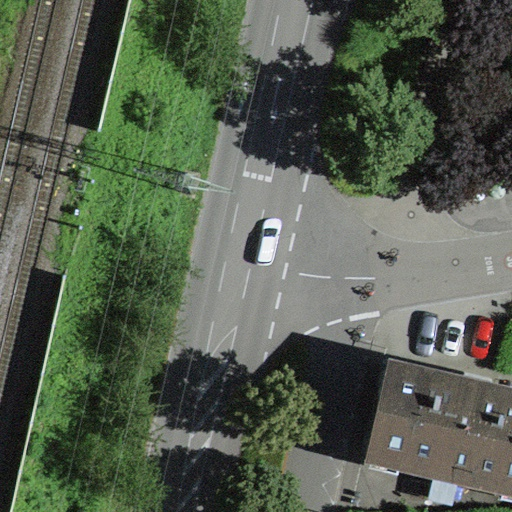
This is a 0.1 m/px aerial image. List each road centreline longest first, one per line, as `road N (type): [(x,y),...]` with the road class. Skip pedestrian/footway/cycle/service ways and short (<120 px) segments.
road 1 (residential): [(350,279),(418,171),(450,0)]
road 2 (primary): [(299,0),(246,259)]
road 3 (primary): [(246,259),(188,511)]
road 4 (residential): [(297,511),(350,279)]
road 5 (residential): [(350,279),(511,255)]
